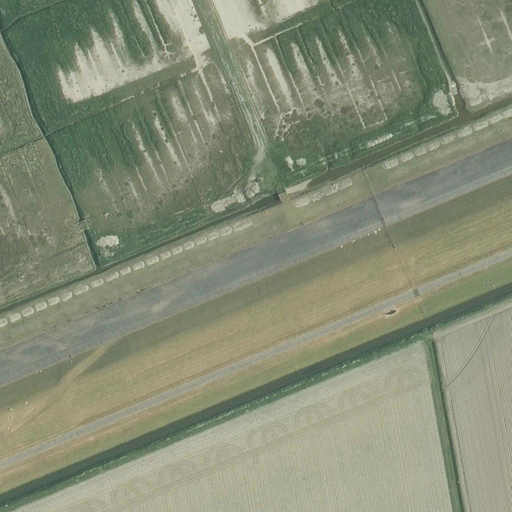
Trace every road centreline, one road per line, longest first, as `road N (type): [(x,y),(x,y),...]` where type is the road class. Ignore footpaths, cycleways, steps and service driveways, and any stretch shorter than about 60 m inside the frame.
road 1 (track): [(0,382),(511,168)]
road 2 (track): [(0,437),(124,330)]
